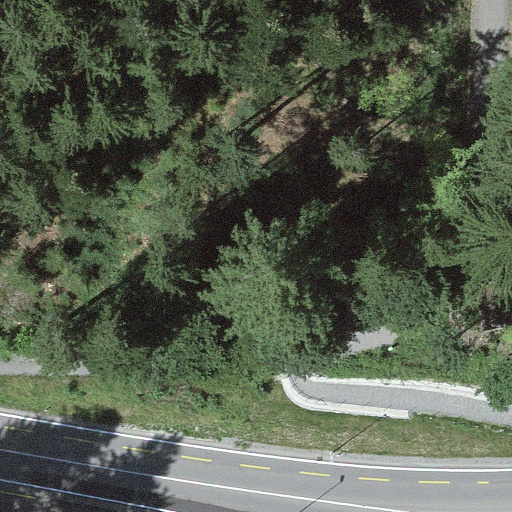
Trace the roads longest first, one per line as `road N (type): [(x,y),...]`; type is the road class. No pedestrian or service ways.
road 1 (track): [(474,250),(407,312),(332,349),(227,366),(0,360)]
road 2 (secondary): [(399,511),(0,450)]
road 3 (track): [(453,0),(474,250)]
